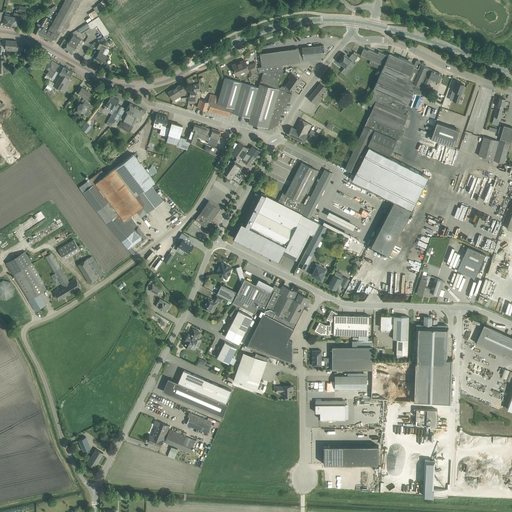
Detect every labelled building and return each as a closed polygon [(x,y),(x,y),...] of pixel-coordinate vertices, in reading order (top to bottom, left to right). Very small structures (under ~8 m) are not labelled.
[(45,37),(51,41),(53,38),(56,40),(60,32),(62,33),(65,29),(80,0),(64,0),(65,0),(54,21),(51,26),(54,28),(52,32),(50,31),(48,35),(45,37)] [(93,7),(95,10),(88,13),(91,18),(107,7),(103,0),(93,7)] [(48,10),(50,14),(57,9),(54,5),(48,10)] [(5,14),(3,24),(11,25),(13,17),(12,17),(12,15),(10,15),(10,14),(5,13),(5,14)] [(13,16),(12,15),(12,17),(13,17),(11,25),(13,26),(14,26),(15,26),(16,26),(19,27),(22,14),(14,13),(13,16)] [(33,31),(38,34),(42,27),(48,17),(45,16),(40,24),(38,23),(33,31)] [(91,29),(97,25),(104,36),(109,33),(99,16),(88,23),(91,29)] [(81,34),(90,28),(87,23),(78,29),(81,34)] [(38,34),(45,37),(48,35),(50,31),(52,32),(54,28),(51,26),(48,30),(42,27),(38,34)] [(64,38),(59,45),(72,53),(81,39),(73,34),(68,41),(64,38)] [(6,50),(15,50),(16,45),(16,43),(16,41),(6,40),(5,48),(6,48),(6,50)] [(95,58),(103,62),(106,55),(103,53),(106,48),(101,45),(102,44),(97,41),(95,46),(99,49),(99,48),(100,49),(95,58)] [(260,58),(262,66),(265,66),(282,64),(300,62),(300,61),(303,61),(316,60),(321,59),(321,55),(325,55),(324,45),(302,47),(302,49),(299,50),(298,48),(260,53),(260,58)] [(35,57),(39,52),(30,46),(26,52),(30,54),(27,59),(32,62),(35,57)] [(364,125),(345,168),(355,173),(367,145),(390,155),(408,116),(403,113),(413,91),(409,89),(412,82),(420,64),(415,62),(414,64),(394,55),(392,57),(379,51),(378,53),(369,49),(368,50),(364,48),(361,55),(371,59),(375,61),(379,63),(383,65),(381,69),(381,70),(366,104),(373,107),(365,125),(364,125)] [(352,53),(349,57),(345,54),(338,62),(345,67),(342,71),(345,74),(351,67),(347,64),(351,59),(354,61),(357,57),(352,53)] [(42,65),(45,67),(50,59),(44,55),(42,55),(38,62),(36,61),(34,65),(39,68),(42,65)] [(50,59),(45,67),(49,70),(46,74),(52,77),(60,65),(52,59),(52,60),(50,59)] [(371,59),(369,64),(381,70),(381,69),(383,65),(379,63),(375,61),(371,59)] [(232,64),(236,74),(248,69),(250,76),(255,74),(259,72),(256,65),(252,66),(251,64),(247,66),(244,60),(232,64)] [(264,70),(262,77),(264,77),(280,82),(283,69),(282,64),(265,66),(265,70),(264,70)] [(412,82),(409,89),(413,91),(423,95),(426,89),(423,87),(424,84),(423,83),(426,77),(428,78),(432,69),(420,64),(412,82)] [(60,73),(61,74),(54,86),(60,90),(67,78),(69,79),(73,72),(64,66),(60,73)] [(424,84),(423,87),(426,89),(426,88),(428,89),(429,86),(428,85),(431,79),(438,82),(442,74),(432,69),(428,78),(426,77),(423,83),(424,84)] [(301,80),(297,77),(292,73),(289,78),(291,79),(286,85),(294,91),(297,86),(298,84),(298,85),(301,80)] [(219,96),(216,95),(214,102),(211,101),(209,108),(208,110),(228,116),(230,111),(250,117),(259,87),(225,77),(219,96)] [(280,82),(264,77),(262,84),(280,89),(281,87),(278,86),(280,82)] [(453,90),(456,91),(453,101),(458,102),(462,93),(463,93),(465,87),(465,86),(463,86),(464,84),(456,81),(453,90)] [(248,122),(268,128),(276,123),(278,118),(279,119),(281,112),(282,113),(284,107),(286,107),(288,101),(289,101),(291,94),(292,94),(292,93),(286,92),(286,91),(280,89),(262,84),(260,83),(259,87),(250,117),(248,122)] [(326,88),(324,86),(320,83),(308,98),(317,105),(323,97),(320,95),(326,88)] [(181,84),(175,88),(180,96),(186,92),(181,84)] [(194,91),(190,91),(190,97),(195,97),(196,97),(197,90),(200,91),(199,85),(193,86),(194,91)] [(91,93),(82,87),(78,93),(84,97),(80,103),(83,103),(91,93)] [(180,96),(175,88),(168,92),(173,100),(180,96)] [(197,107),(206,110),(207,107),(209,108),(211,101),(214,102),(216,95),(210,93),(208,101),(199,99),(202,91),(200,91),(197,90),(196,97),(195,97),(195,102),(198,103),(197,107)] [(106,104),(115,109),(108,120),(113,123),(116,120),(119,121),(125,108),(119,105),(117,104),(119,99),(114,97),(114,96),(110,94),(108,98),(109,98),(106,104)] [(496,105),(497,105),(494,116),(494,117),(493,120),(499,122),(500,118),(503,107),(505,99),(499,97),(496,105)] [(78,103),(76,105),(77,106),(77,110),(80,112),(82,112),(87,117),(91,112),(88,110),(92,106),(90,103),(86,100),(83,103),(80,103),(79,104),(78,103)] [(124,120),(130,123),(138,107),(130,103),(126,111),(122,119),(124,120)] [(130,123),(134,125),(138,117),(142,119),(146,110),(138,107),(130,123)] [(167,136),(169,128),(165,126),(168,117),(157,113),(154,122),(162,124),(159,134),(167,136)] [(291,127),(288,134),(303,142),(305,137),(307,135),(306,135),(312,124),(300,119),(295,129),(291,127)] [(87,122),(82,129),(87,132),(92,126),(87,122)] [(454,146),(460,130),(436,122),(431,138),(454,146)] [(176,146),(182,148),(186,138),(186,139),(179,137),(183,126),(172,123),(166,141),(177,144),(176,146)] [(182,148),(187,149),(190,141),(196,143),(196,141),(196,140),(197,137),(196,136),(198,130),(199,130),(201,126),(195,124),(193,130),(191,129),(188,137),(186,138),(182,148)] [(511,136),(511,127),(504,125),(499,141),(484,136),(478,155),(504,163),(511,136)] [(201,126),(199,130),(198,130),(196,136),(197,137),(209,141),(208,143),(216,146),(219,138),(218,138),(220,131),(213,129),(212,129),(212,130),(208,129),(208,128),(207,128),(206,128),(206,127),(202,126),(201,126)] [(308,133),(316,138),(319,134),(311,129),(308,133)] [(15,143),(14,144),(16,147),(17,146),(18,147),(26,141),(23,136),(25,135),(23,132),(18,136),(20,138),(14,142),(15,143)] [(18,148),(17,148),(20,152),(20,151),(21,152),(27,148),(28,151),(34,147),(32,144),(30,146),(26,141),(18,147),(18,148)] [(238,172),(242,166),(245,162),(250,165),(260,151),(252,145),(249,150),(247,148),(239,142),(238,144),(235,143),(233,148),(235,149),(232,153),(238,157),(235,161),(234,160),(234,162),(229,160),(225,172),(226,172),(225,175),(238,184),(244,175),(238,172)] [(361,161),(352,180),(356,182),(393,201),(411,210),(428,176),(369,146),(361,161)] [(102,170),(79,187),(109,225),(128,248),(130,246),(134,244),(135,245),(142,240),(146,237),(130,215),(137,209),(143,205),(147,211),(148,211),(163,199),(151,184),(155,182),(133,154),(105,175),(102,170)] [(297,170),(293,179),(299,182),(301,177),(302,177),(302,176),(310,181),(312,178),(316,169),(302,162),(297,170)] [(321,175),(328,179),(332,172),(325,169),(321,175)] [(241,222),(234,237),(278,260),(282,252),(295,259),(311,227),(316,230),(319,222),(309,217),(302,213),(306,205),(304,203),(300,201),(309,184),(309,183),(310,181),(302,176),(302,177),(301,177),(299,182),(293,179),(285,193),(285,194),(284,193),(283,195),(282,197),(281,197),(278,201),(266,195),(261,192),(245,224),(241,222)] [(195,220),(208,229),(210,228),(213,224),(213,222),(211,221),(220,208),(209,201),(195,220)] [(393,201),(371,245),(389,254),(411,210),(393,201)] [(329,210),(327,216),(354,229),(356,223),(329,210)] [(300,261),(298,265),(305,269),(307,264),(312,255),(327,226),(323,224),(320,222),(305,252),(300,261)] [(182,233),(177,240),(177,241),(180,243),(178,246),(181,248),(184,250),(187,252),(188,253),(194,245),(189,242),(183,238),(186,235),(182,233)] [(58,249),(65,259),(80,249),(73,239),(58,249)] [(454,241),(448,257),(461,261),(466,245),(454,241)] [(457,269),(475,277),(485,254),(468,246),(457,269)] [(25,251),(6,263),(35,311),(46,304),(39,293),(46,289),(43,284),(44,283),(31,263),(25,251)] [(170,252),(164,261),(168,263),(173,255),(170,252)] [(81,287),(79,283),(76,278),(69,282),(51,253),(45,256),(63,285),(53,291),(58,299),(68,293),(69,295),(81,287)] [(103,274),(100,270),(92,256),(78,265),(89,283),(103,274)] [(223,277),(227,279),(232,268),(228,266),(228,265),(225,264),(221,262),(219,266),(217,269),(216,273),(219,275),(219,276),(222,277),(223,277)] [(319,264),(316,262),(313,268),(315,269),(312,275),(316,277),(315,279),(322,282),(325,275),(324,275),(326,271),(321,268),(322,266),(321,265),(321,264),(320,264),(319,264)] [(331,280),(328,285),(336,289),(337,285),(339,282),(340,283),(342,284),(341,285),(345,287),(349,279),(345,277),(345,278),(342,276),(343,274),(336,271),(334,275),(332,275),(330,280),(331,280)] [(238,292),(233,301),(259,314),(263,306),(272,287),(260,281),(258,280),(257,282),(256,284),(244,279),(238,292)] [(438,296),(443,280),(438,279),(434,290),(425,287),(427,281),(421,279),(416,293),(422,295),(429,297),(429,296),(429,295),(433,296),(434,295),(435,294),(438,296)] [(0,298),(7,299),(14,295),(15,288),(11,281),(3,280),(0,281),(0,298)] [(149,289),(158,295),(162,288),(152,283),(149,289)] [(222,284),(217,293),(228,299),(233,301),(238,292),(222,284)] [(272,287),(263,306),(266,308),(263,312),(294,328),(296,323),(309,298),(299,293),(298,295),(293,292),(294,291),(284,286),(283,288),(282,287),(280,290),(273,286),(272,287)] [(207,309),(212,312),(214,308),(214,309),(219,301),(221,302),(224,298),(216,294),(214,298),(215,299),(214,300),(208,297),(205,301),(206,302),(204,305),(202,308),(206,310),(207,309)] [(155,306),(166,312),(170,304),(160,298),(155,306)] [(252,317),(238,310),(236,307),(230,314),(231,313),(235,317),(225,336),(239,343),(252,317)] [(330,325),(330,334),(368,335),(369,315),(337,314),(338,313),(331,309),(326,318),(330,320),(330,325)] [(263,312),(247,345),(292,361),(292,341),(288,339),(294,328),(263,312)] [(381,324),(381,328),(390,328),(393,328),(393,324),(394,316),(391,316),(382,315),(381,324)] [(393,328),(393,339),(397,339),(396,354),(407,354),(409,316),(394,316),(393,324),(393,328)] [(415,362),(413,401),(451,403),(452,357),(447,356),(447,354),(448,335),(448,326),(437,325),(437,320),(433,320),(433,321),(431,321),(432,317),(424,317),(424,321),(422,321),(421,325),(416,325),(415,362)] [(330,334),(330,325),(325,324),(320,322),(319,324),(318,323),(315,330),(321,334),(330,334)] [(476,342),(511,358),(511,336),(484,324),(482,329),(476,342)] [(185,341),(183,344),(184,345),(187,347),(187,346),(190,348),(192,344),(194,345),(198,338),(201,332),(193,329),(190,335),(188,334),(185,340),(185,341)] [(236,347),(229,344),(225,341),(222,347),(221,346),(219,346),(218,348),(219,350),(220,351),(217,357),(229,363),(236,347)] [(332,346),(332,357),(323,357),(323,362),(332,361),(332,369),(372,369),(372,346),(332,346)] [(321,365),(321,350),(312,350),(312,365),(321,365)] [(234,378),(233,380),(252,387),(257,389),(267,360),(268,357),(256,353),(255,356),(243,352),(240,362),(234,378)] [(511,371),(505,369),(501,378),(511,382),(511,380),(511,371)] [(179,381),(179,382),(226,402),(231,390),(184,370),(184,371),(180,381),(179,381)] [(335,375),(335,389),(338,389),(340,389),(342,389),(358,388),(367,388),(367,386),(367,375),(354,375),(340,375),(335,375)] [(228,403),(168,378),(165,386),(171,389),(169,394),(222,417),(228,403)] [(275,391),(283,391),(283,396),(292,396),(291,390),(293,390),(293,386),(282,386),(275,386),(275,391)] [(345,419),(345,404),(315,404),(315,412),(320,412),(320,419),(345,419)] [(235,405),(235,419),(291,419),(291,405),(235,405)] [(399,407),(396,423),(408,426),(408,424),(412,425),(415,410),(399,407)] [(416,408),(415,425),(436,426),(437,409),(416,408)] [(212,422),(191,413),(186,424),(207,433),(212,422)] [(156,425),(152,436),(164,440),(163,441),(165,441),(164,442),(190,453),(195,440),(170,429),(166,437),(165,437),(170,425),(155,420),(153,424),(156,425)] [(100,444),(106,448),(112,438),(106,434),(100,444)] [(161,446),(163,441),(164,440),(152,436),(150,435),(147,441),(161,446)] [(79,440),(83,451),(91,448),(86,437),(79,440)] [(323,445),(323,464),(377,464),(377,445),(323,445)] [(87,463),(94,467),(103,453),(96,448),(87,463)] [(175,458),(177,452),(170,450),(168,456),(175,458)] [(425,461),(437,472),(446,461),(434,451),(425,461)] [(420,470),(422,453),(408,452),(407,469),(420,470)] [(427,491),(442,490),(442,474),(427,475),(427,491)]
